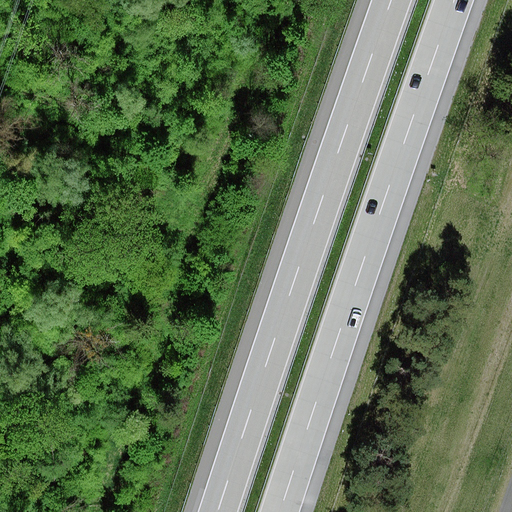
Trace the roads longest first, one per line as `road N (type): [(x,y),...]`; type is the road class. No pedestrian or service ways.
road 1 (motorway): [(396,0),(221,511)]
road 2 (motorway): [(281,511),(453,0)]
